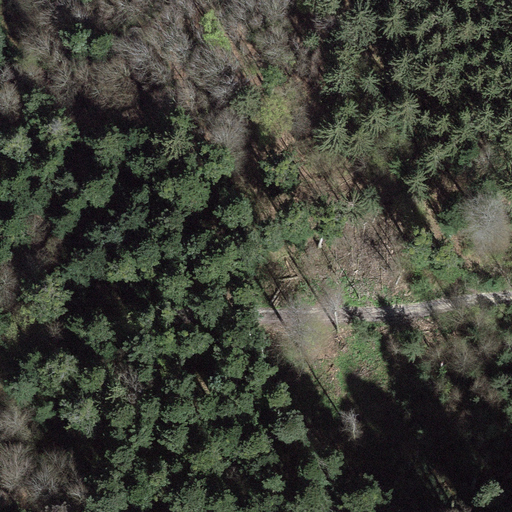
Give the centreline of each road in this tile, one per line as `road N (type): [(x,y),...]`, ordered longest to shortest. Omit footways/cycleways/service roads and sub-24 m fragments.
road 1 (track): [(511,296),(391,310),(122,314),(58,325),(0,358)]
road 2 (track): [(8,0),(61,140),(64,174),(0,324)]
